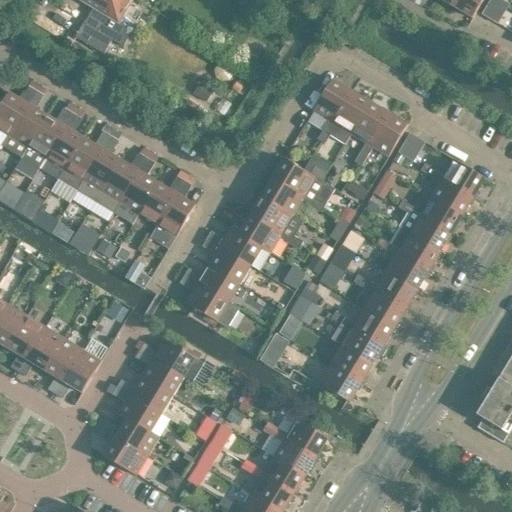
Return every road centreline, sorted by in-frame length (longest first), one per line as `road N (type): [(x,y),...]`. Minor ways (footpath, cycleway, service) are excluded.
road 1 (residential): [(511,172),(326,53),(241,187),(220,181)]
road 2 (residential): [(0,47),(220,181)]
road 3 (tertiary): [(511,219),(420,370),(416,403)]
road 4 (tertiary): [(416,403),(446,386),(511,278)]
